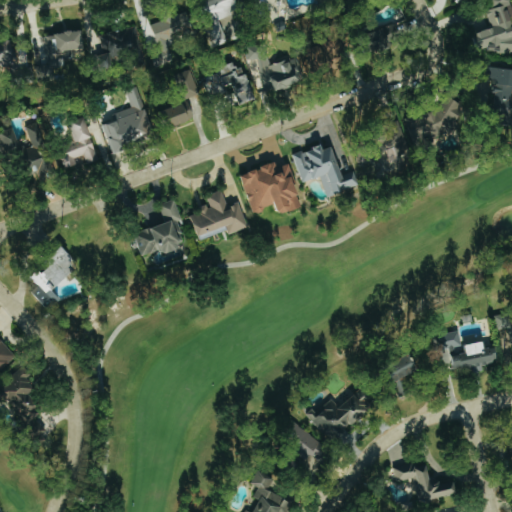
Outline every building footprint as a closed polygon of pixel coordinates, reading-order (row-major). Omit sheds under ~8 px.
[(199,27),(198,27),(207,47),(214,44),(212,39),(220,36),(213,20),(229,13),(223,0),(187,0),(188,0),(199,27)] [(472,13),(475,29),(462,32),(466,50),(471,51),(478,49),(483,50),(492,48),(493,54),(509,55),(510,41),(500,0),(482,0),(485,10),(472,13)] [(146,21),(145,40),(154,40),(153,49),(158,50),(159,40),(178,41),(179,27),(166,26),(166,23),(146,21)] [(355,56),(391,44),(385,27),(366,33),(363,24),(347,30),(355,56)] [(79,48),(76,29),(38,36),(43,65),(33,67),(34,77),(44,75),(43,70),(56,68),(53,52),(79,48)] [(0,71),(1,76),(15,72),(9,49),(1,51),(0,46),(0,71)] [(299,50),(307,78),(322,74),(314,46),(299,50)] [(89,72),(105,69),(102,54),(86,57),(89,72)] [(202,99),(219,94),(217,89),(225,86),(231,105),(248,100),(244,88),(240,89),(233,68),(227,69),(225,63),(207,68),(209,74),(196,78),(202,99)] [(511,87),(511,72),(475,66),(469,101),(481,103),(479,115),(506,120),(511,87)] [(172,88),(176,99),(148,109),(156,130),(187,119),(180,101),(195,96),(190,81),(172,88)] [(397,120),(413,155),(429,148),(424,138),(446,128),(441,116),(450,112),(445,100),(411,115),(410,114),(397,120)] [(98,150),(146,136),(137,104),(109,112),(111,120),(92,126),(98,150)] [(92,161),(78,120),(60,126),(65,141),(51,145),(58,168),(73,164),(71,159),(79,157),(81,165),(92,161)] [(399,149),(397,126),(349,130),(353,165),(372,163),(371,152),(399,149)] [(320,197),(353,186),(349,171),(331,177),(321,144),(287,155),(296,183),(313,177),(320,197)] [(17,174),(44,172),(42,151),(15,153),(17,174)] [(231,176),(246,214),(263,208),(266,216),(294,206),(287,186),(290,185),(283,164),(271,169),(268,161),(247,169),(247,170),(231,176)] [(240,228),(233,203),(220,207),(215,192),(200,196),(204,208),(181,215),(190,243),(240,228)] [(126,234),(135,259),(178,243),(170,222),(175,221),(167,200),(150,207),(152,214),(142,218),(145,227),(126,234)] [(39,310),(49,300),(40,291),(68,263),(51,246),(33,264),(37,267),(23,280),(30,288),(24,295),(39,310)] [(489,318),(493,339),(498,338),(501,355),(511,353),(511,335),(508,336),(504,316),(489,318)] [(438,377),(484,367),(481,353),(474,354),(471,342),(452,347),(448,330),(429,335),(438,377)] [(21,438),(38,434),(22,373),(4,378),(10,401),(11,401),(21,438)] [(386,379),(375,378),(374,395),(385,395),(386,379)] [(353,412),(341,398),(332,406),(326,400),(303,419),(324,444),(336,434),(332,429),(353,412)] [(310,411),(302,404),(295,412),(304,419),(310,411)] [(287,423),(259,460),(279,474),(292,457),(304,466),(319,447),(287,423)] [(502,447),(508,476),(511,475),(511,437),(510,438),(511,445),(502,447)] [(387,470),(391,483),(400,481),(405,499),(412,497),(413,504),(447,495),(443,482),(432,485),(430,476),(424,477),(420,462),(387,470)] [(239,511),(278,511),(282,506),(270,500),(269,502),(259,497),(268,480),(250,471),(243,484),(252,489),(247,499),(249,500),(243,511),(240,510),(239,511)]
